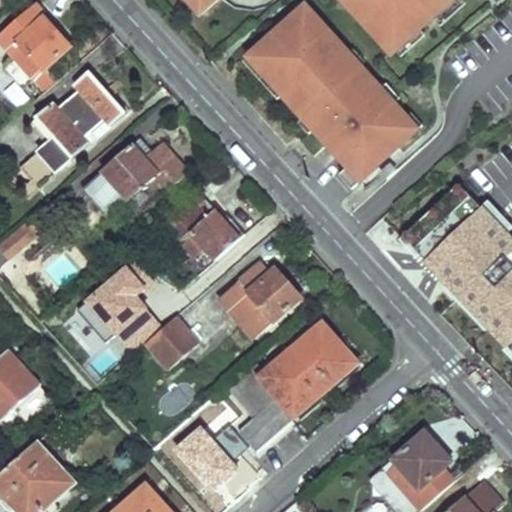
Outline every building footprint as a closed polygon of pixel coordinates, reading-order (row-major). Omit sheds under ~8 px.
[(197,1),(206,11),(218,0),(188,0),(193,5),(197,1)] [(459,0),(338,0),(393,60),(459,0)] [(424,131),(307,2),(244,58),(362,188),(424,131)] [(48,21),(50,19),(39,6),(1,40),(36,81),(73,49),(48,21)] [(76,87),(81,92),(61,110),(56,104),(32,124),(49,144),(42,149),(62,172),(127,116),(91,74),(76,87)] [(18,79),(5,87),(16,107),(30,99),(18,79)] [(164,143),(146,159),(135,147),(87,191),(111,219),(131,201),(144,215),(191,173),(164,143)] [(42,149),(14,174),(34,197),(62,172),(42,149)] [(511,354),(511,229),(470,185),(408,243),(511,354)] [(232,220),(228,224),(208,200),(174,231),(207,270),(246,236),(232,220)] [(33,218),(0,246),(0,248),(10,259),(43,230),(33,218)] [(302,301),(277,270),(273,273),(264,262),(234,287),(268,329),(272,334),(280,327),(276,322),(302,301)] [(268,329),(234,287),(222,297),(255,339),(268,329)] [(201,345),(178,318),(148,344),(171,371),(201,345)] [(260,453),(360,362),(324,322),(261,379),(253,370),(232,388),(230,390),(257,419),(242,432),(260,453)] [(42,386),(10,351),(0,359),(0,416),(4,420),(42,386)] [(452,463),(428,436),(398,462),(399,464),(419,485),(409,493),(425,511),(456,484),(443,471),(452,463)] [(43,508),(74,480),(39,441),(0,475),(0,490),(19,511),(45,511),(46,511),(43,508)] [(390,472),(409,493),(419,485),(399,464),(390,472)] [(482,487),(453,511),(500,511),(503,510),(482,487)] [(169,511),(148,488),(120,511),(169,511)]
